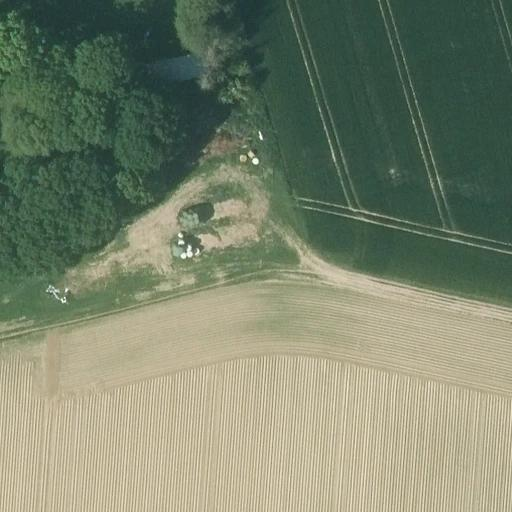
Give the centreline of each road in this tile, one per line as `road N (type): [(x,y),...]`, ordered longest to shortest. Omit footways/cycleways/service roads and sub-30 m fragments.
road 1 (track): [(511,311),(305,265),(0,326)]
road 2 (track): [(225,0),(305,265)]
